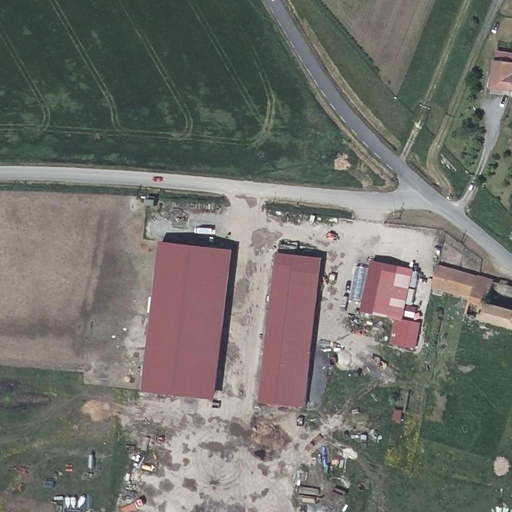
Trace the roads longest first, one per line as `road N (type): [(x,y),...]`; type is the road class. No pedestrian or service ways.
road 1 (residential): [(437,202),(0,170)]
road 2 (tertiary): [(437,202),(370,144),(274,0)]
